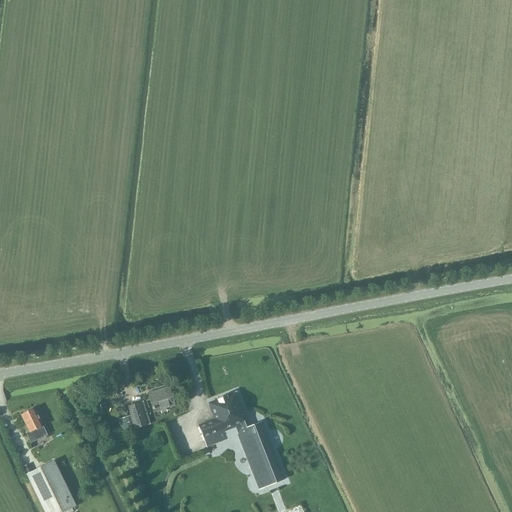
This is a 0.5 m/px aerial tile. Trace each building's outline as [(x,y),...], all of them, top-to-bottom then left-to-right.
[(151,392),(148,393),(154,412),(175,406),(171,392),(169,387),(151,392)] [(214,419),(198,425),(206,446),(207,448),(238,436),(259,490),(284,480),(262,422),(249,427),(236,393),(227,396),(226,395),(217,399),(217,400),(208,404),(214,419)] [(144,401),(140,402),(127,406),(131,418),(122,421),(126,432),(151,424),(144,401)] [(35,409),(21,415),(30,432),(27,434),(31,443),(47,435),(41,423),(42,422),(41,419),(39,418),(35,409)] [(65,511),(76,507),(54,461),(26,475),(44,511),(65,511)] [(303,511),(301,503),(276,511),(303,511)]
